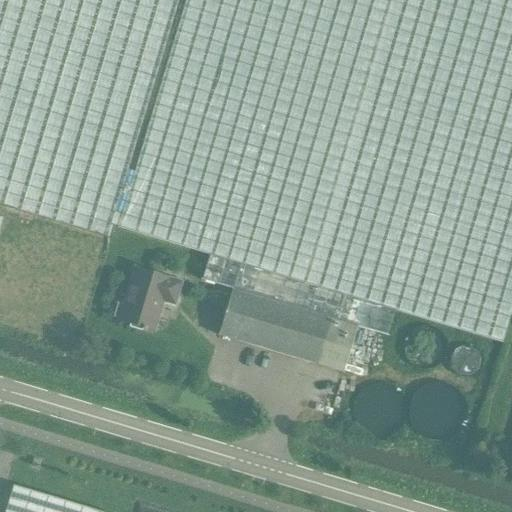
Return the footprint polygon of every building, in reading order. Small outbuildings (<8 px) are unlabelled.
[(0,0),(0,205),(107,238),(178,0),(0,0)] [(234,291),(357,328),(389,337),(396,312),(502,343),(511,310),(511,0),(185,0),(117,228),(211,257),(204,282),(234,291)] [(179,297),(182,285),(134,270),(123,308),(118,306),(114,319),(119,321),(119,323),(155,334),(164,302),(173,305),(175,296),(179,297)] [(343,375),(357,328),(234,291),(220,337),(343,375)] [(99,511),(12,486),(4,511),(99,511)]
